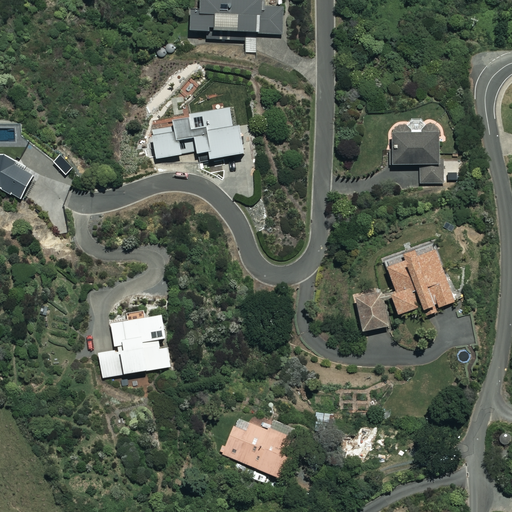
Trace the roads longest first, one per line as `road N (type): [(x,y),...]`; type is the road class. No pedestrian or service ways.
road 1 (residential): [(78,202),(168,181),(197,183),(224,204),(261,270),(283,276),(304,268),(320,232),(325,0)]
road 2 (residential): [(511,63),(492,77),(485,95),(508,281),(480,422),(475,511)]
